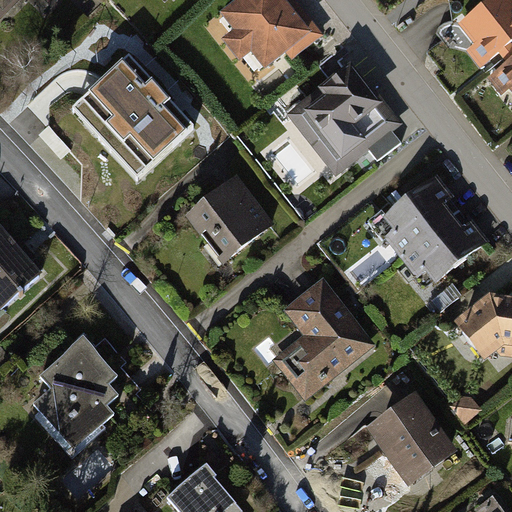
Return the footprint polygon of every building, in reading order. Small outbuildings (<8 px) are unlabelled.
[(0,0),(0,24),(23,0),(39,0),(50,11),(60,0),(0,0)] [(320,38),(287,0),(250,0),(213,32),(261,88),(320,38)] [(473,57),(490,79),(511,62),(511,10),(506,3),(468,32),(482,50),(473,57)] [(128,140),(170,99),(109,38),(67,80),(128,140)] [(511,62),(490,79),(507,101),(511,96),(511,62)] [(294,120),(336,175),(396,131),(354,75),(294,120)] [(378,221),(431,288),(481,250),(428,182),(378,221)] [(238,188),(191,226),(225,268),(272,230),(238,188)] [(0,309),(5,316),(41,285),(0,236),(0,309)] [(279,365),(310,405),(377,353),(328,289),(290,318),(309,342),(279,365)] [(501,349),(506,349),(511,356),(511,302),(485,300),(451,328),(481,365),(501,349)] [(47,381),(60,395),(42,410),(81,455),(121,420),(113,411),(124,401),(116,391),(124,384),(89,344),(47,381)] [(474,397),(458,409),(468,422),(484,409),(474,397)] [(377,435),(416,493),(455,467),(416,409),(377,435)] [(173,505),(178,511),(242,511),(209,474),(173,505)]
